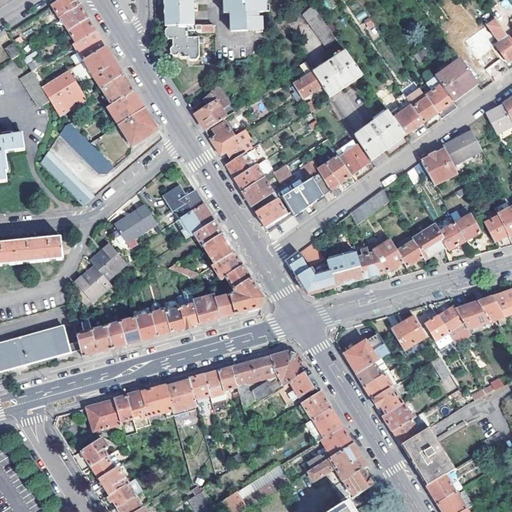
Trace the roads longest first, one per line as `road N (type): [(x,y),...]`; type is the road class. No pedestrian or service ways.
road 1 (residential): [(261,262),(511,80)]
road 2 (residential): [(29,396),(301,322)]
road 3 (tertiary): [(420,511),(301,322)]
road 4 (residential): [(301,322),(511,261)]
road 5 (residential): [(182,134),(94,214),(0,228)]
road 6 (tertiary): [(261,262),(182,134)]
road 7 (residential): [(82,511),(40,445),(29,396)]
